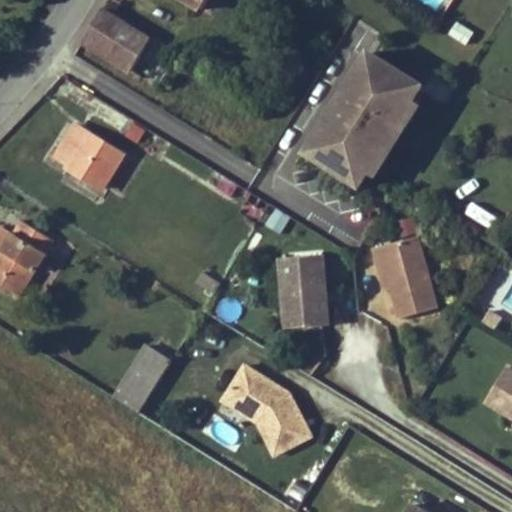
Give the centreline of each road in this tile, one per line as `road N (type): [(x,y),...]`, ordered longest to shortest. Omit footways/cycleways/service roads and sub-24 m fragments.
road 1 (unknown): [(355,328),(375,397),(399,422),(511,497)]
road 2 (tertiary): [(0,101),(70,0)]
